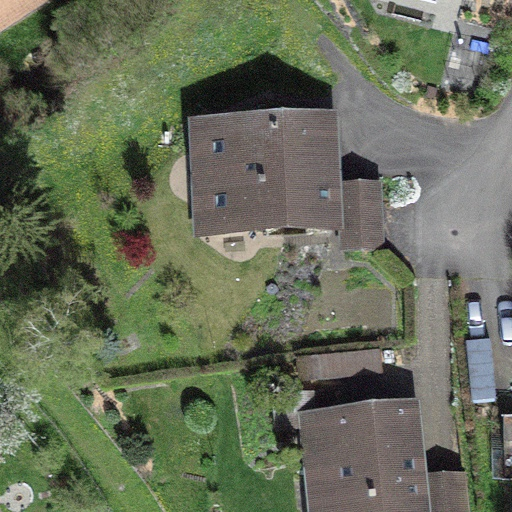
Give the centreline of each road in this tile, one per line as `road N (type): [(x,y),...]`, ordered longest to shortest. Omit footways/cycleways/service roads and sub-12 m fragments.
road 1 (residential): [(511,139),(489,217),(485,278),(495,388)]
road 2 (track): [(0,337),(144,511)]
